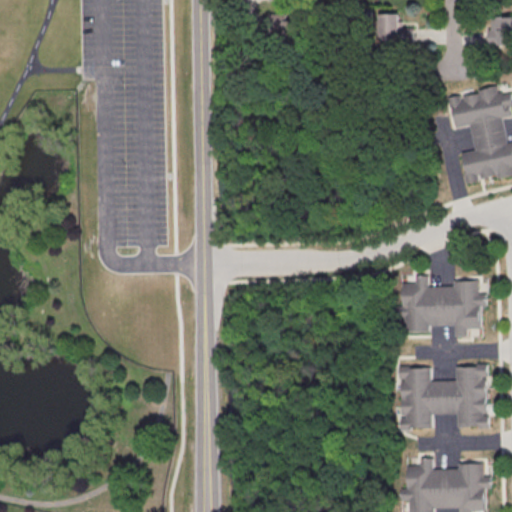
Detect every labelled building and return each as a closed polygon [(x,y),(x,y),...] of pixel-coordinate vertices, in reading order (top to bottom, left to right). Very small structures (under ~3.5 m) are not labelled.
[(382,39),(382,14),(401,13),(401,22),(404,22),(404,29),(416,28),(416,45),(401,45),(401,38),(382,39)] [(272,31),(272,14),(288,14),(288,20),(307,20),(307,45),(288,45),(287,31),(272,31)] [(493,17),(511,17),(511,44),(493,44),(493,17)] [(511,94),(503,96),(502,93),(498,94),(497,87),(479,91),(480,95),(465,98),(466,102),(461,103),(460,97),(450,100),(451,106),(454,106),(459,128),(472,125),(478,151),(465,154),(469,174),(467,175),(469,184),(479,181),(478,176),(481,175),(482,179),(498,176),(498,179),(511,176),(511,142),(509,143),(504,119),(511,117),(511,112),(511,108),(511,94)] [(407,333),(406,318),(399,319),(399,305),(405,305),(405,283),(418,283),(418,276),(430,276),(430,287),(456,286),(456,282),(480,281),(480,294),(488,294),(488,306),(482,306),(483,328),(470,329),(470,336),(457,336),(457,325),(433,326),(433,332),(407,333)] [(402,432),(402,418),(408,418),(407,416),(404,417),(403,382),(407,382),(407,380),(401,380),(401,367),(409,367),(409,369),(432,369),(433,383),(458,382),(458,369),(479,368),(479,366),(488,365),(489,377),(483,377),(483,380),(488,380),(488,415),(485,415),(485,417),(490,416),(490,430),(479,430),(479,427),(460,428),(459,415),(434,415),(434,428),(414,429),(414,431),(402,432)] [(411,511),(411,502),(404,502),(403,489),(410,489),(409,467),(423,466),(422,459),(434,459),(435,470),(461,470),(460,465),(484,464),(484,477),(492,477),(492,489),(487,489),(487,511),(474,511),(461,511),(461,509),(437,509),(437,511),(411,511)]
